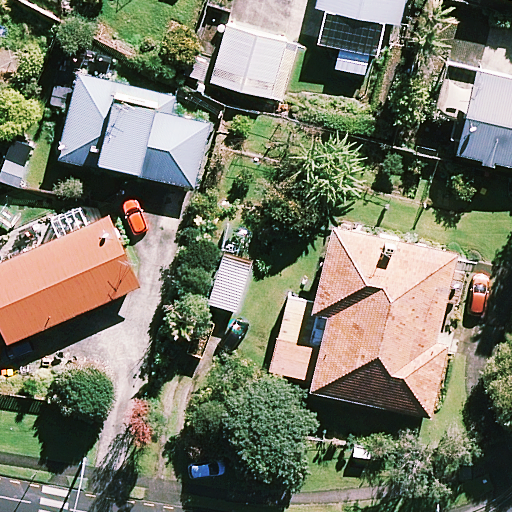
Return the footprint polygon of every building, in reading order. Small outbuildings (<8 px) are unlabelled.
[(399,0),(310,0),(310,2),(321,4),(313,41),(371,53),(379,18),(396,21),(399,0)] [(52,16),(17,3),(5,37),(40,50),(52,16)] [(294,41),(220,23),(206,81),(280,98),(294,41)] [(511,77),(445,62),(434,110),(467,118),(459,151),(511,162),(511,77)] [(108,78),(73,69),(53,151),(187,184),(204,119),(146,105),(148,97),(106,86),(108,78)] [(0,339),(131,284),(100,211),(0,253),(0,339)] [(444,248),(321,219),(302,300),(281,295),(264,369),(302,378),(300,385),(424,414),(440,341),(429,338),(437,301),(451,295),(444,248)] [(245,262),(217,253),(202,301),(231,309),(245,262)]
